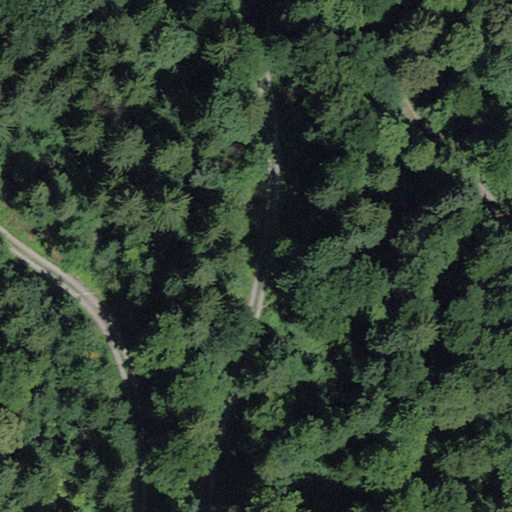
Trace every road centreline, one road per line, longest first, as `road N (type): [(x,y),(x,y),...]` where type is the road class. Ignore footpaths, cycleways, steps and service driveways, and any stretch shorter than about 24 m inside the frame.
road 1 (track): [(254,0),(275,181),(251,344),(212,448),(211,511)]
road 2 (track): [(133,511),(140,435),(112,332),(96,304),(0,232)]
road 3 (track): [(511,221),(446,143),(409,116),(370,42),(334,0)]
